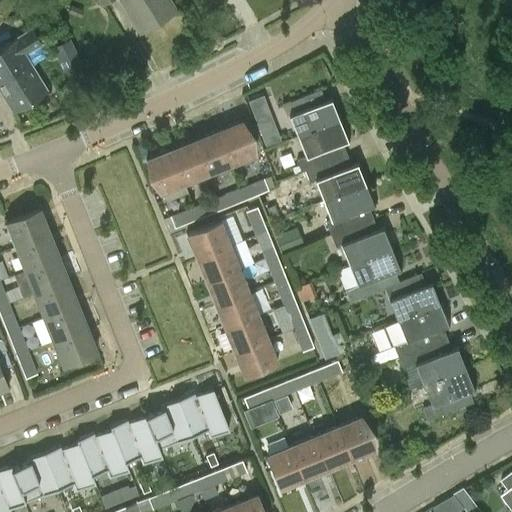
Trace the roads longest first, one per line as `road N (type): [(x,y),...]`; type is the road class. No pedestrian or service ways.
road 1 (residential): [(0,428),(117,381),(129,367),(129,346),(50,155)]
road 2 (residential): [(50,155),(229,84),(338,0)]
road 3 (residential): [(511,284),(354,0)]
road 4 (residential): [(399,511),(511,441)]
